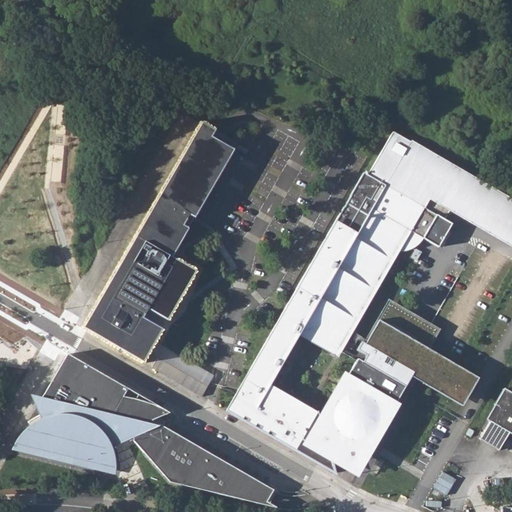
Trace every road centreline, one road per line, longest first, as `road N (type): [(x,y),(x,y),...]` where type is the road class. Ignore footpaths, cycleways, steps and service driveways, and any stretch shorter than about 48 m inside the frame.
road 1 (residential): [(0,296),(367,511)]
road 2 (residential): [(8,498),(156,511)]
